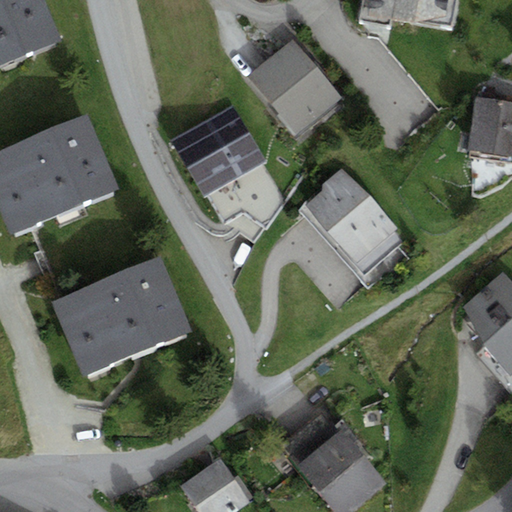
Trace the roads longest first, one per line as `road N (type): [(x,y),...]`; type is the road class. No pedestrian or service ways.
road 1 (residential): [(50,486),(188,447),(227,418),(246,371),(235,318),(129,113),(96,0)]
road 2 (track): [(237,400),(275,385),(511,217)]
